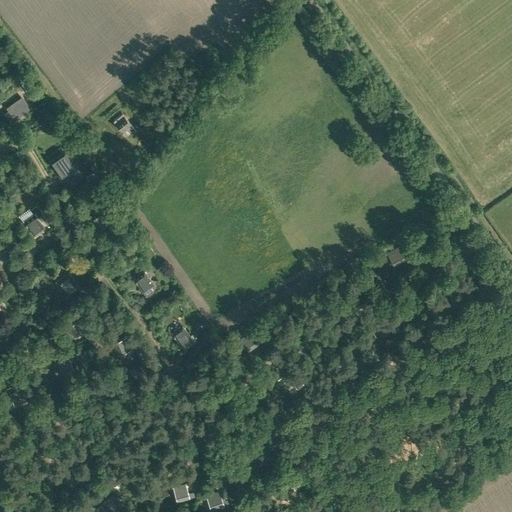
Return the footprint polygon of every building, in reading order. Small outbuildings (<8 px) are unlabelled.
[(33,99),(40,95),(30,79),(22,84),(33,99)] [(15,119),(29,109),(21,97),(7,108),(15,119)] [(136,130),(132,125),(122,113),(113,121),(123,133),(129,128),(133,132),(136,130)] [(60,176),(75,166),(65,152),(50,162),(60,176)] [(34,235),(44,228),(37,218),(43,214),(36,206),(31,210),(33,214),(24,221),(34,235)] [(100,230),(109,222),(101,209),(89,217),(100,230)] [(402,252),(399,246),(387,252),(395,266),(410,257),(408,252),(404,254),(403,252),(402,252)] [(19,257),(17,248),(13,249),(16,265),(22,261),(21,256),(19,257)] [(154,283),(144,270),(134,277),(147,295),(153,291),(150,286),(154,283)] [(67,294),(79,286),(68,272),(55,282),(61,290),(63,289),(67,294)] [(378,337),(380,335),(391,328),(385,317),(371,325),(378,337)] [(74,337),(87,329),(81,318),(67,326),(74,337)] [(190,335),(186,329),(183,324),(171,332),(184,350),(197,340),(192,333),(190,335)] [(248,350),(259,342),(250,330),(239,337),(248,350)] [(114,350),(115,349),(118,355),(132,348),(127,336),(111,344),(114,350)] [(63,376),(74,370),(68,356),(55,361),(63,376)] [(290,387),(300,379),(292,367),(281,375),(290,387)] [(30,396),(26,398),(20,384),(15,387),(16,391),(10,394),(16,409),(28,403),(32,401),(30,396)] [(271,446),(269,440),(250,448),(256,460),(271,454),(267,447),(271,446)] [(78,482),(91,476),(84,463),(72,469),(78,482)] [(279,479),(280,481),(271,486),(280,501),(297,491),(287,474),(279,479)] [(177,501),(190,498),(185,483),(172,486),(177,501)] [(211,510),(218,507),(224,505),(219,490),(206,494),(211,510)] [(113,511),(122,503),(111,492),(98,506),(104,511),(113,511)]
